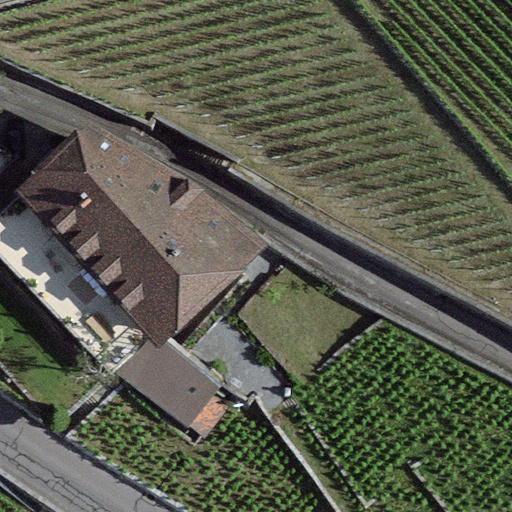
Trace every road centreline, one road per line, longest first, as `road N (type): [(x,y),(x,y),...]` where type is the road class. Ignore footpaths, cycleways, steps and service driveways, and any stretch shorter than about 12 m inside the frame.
road 1 (track): [(511,360),(142,154)]
road 2 (unclassified): [(142,154),(0,96)]
road 3 (tertiary): [(118,511),(0,433)]
